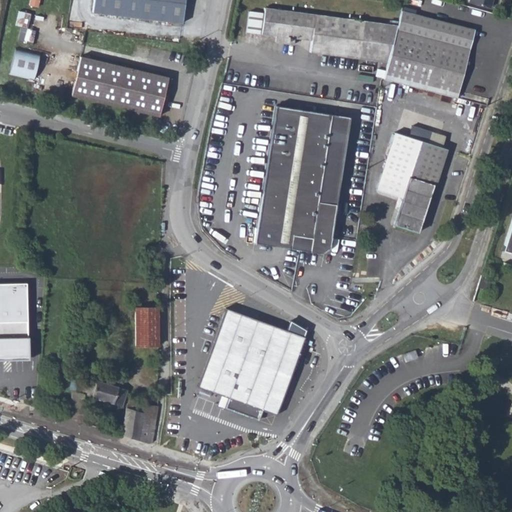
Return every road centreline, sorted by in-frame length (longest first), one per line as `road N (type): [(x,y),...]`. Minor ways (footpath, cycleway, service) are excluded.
road 1 (residential): [(347,348),(192,245),(179,204),(190,154)]
road 2 (residential): [(511,68),(452,250),(415,283)]
road 3 (secondary): [(0,422),(230,489)]
road 4 (residential): [(190,154),(0,108)]
road 5 (residential): [(436,305),(462,282),(480,245),(511,141)]
road 6 (residential): [(190,154),(222,0)]
road 7 (residential): [(269,476),(347,348)]
